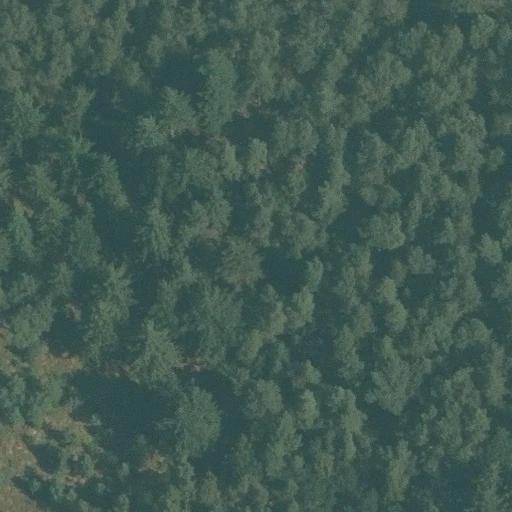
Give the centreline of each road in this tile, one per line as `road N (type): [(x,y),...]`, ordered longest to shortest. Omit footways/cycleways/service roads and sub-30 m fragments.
road 1 (track): [(369,21),(363,79),(284,173),(258,265),(221,310),(186,405),(128,511)]
road 2 (track): [(405,511),(292,466),(0,294)]
road 3 (track): [(0,77),(235,70),(333,47),(399,0)]
